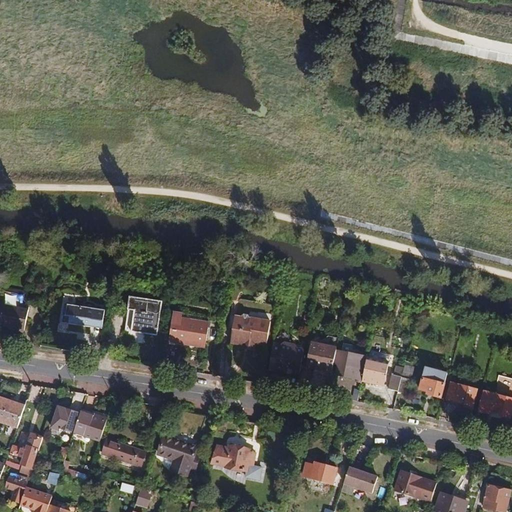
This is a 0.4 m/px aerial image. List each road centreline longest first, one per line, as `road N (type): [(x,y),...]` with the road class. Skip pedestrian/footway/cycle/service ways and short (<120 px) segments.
road 1 (track): [(0,186),(200,196),(511,276)]
road 2 (secondary): [(0,361),(511,456)]
